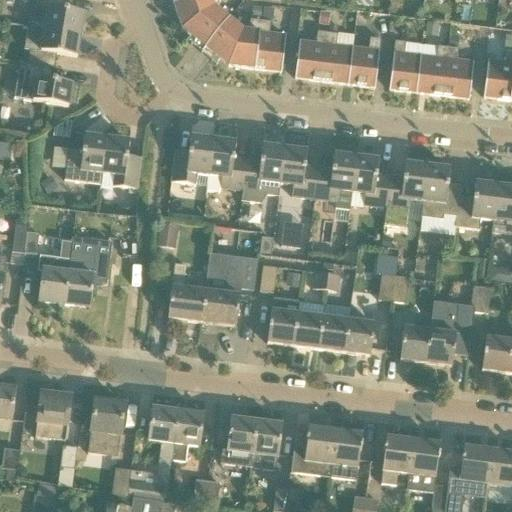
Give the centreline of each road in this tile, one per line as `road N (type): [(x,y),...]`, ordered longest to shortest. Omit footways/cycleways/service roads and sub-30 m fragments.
road 1 (residential): [(511,424),(0,354)]
road 2 (residential): [(511,141),(179,99),(161,82),(130,0)]
